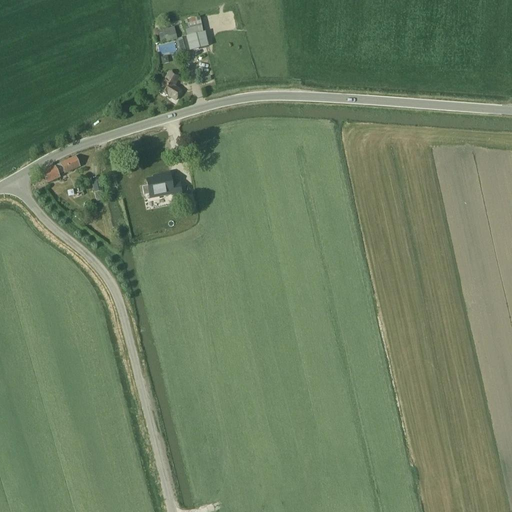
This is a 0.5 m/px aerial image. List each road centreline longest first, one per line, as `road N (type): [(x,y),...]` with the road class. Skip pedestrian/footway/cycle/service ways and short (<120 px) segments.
road 1 (unclassified): [(511,114),(291,101),(207,109),(94,140),(11,188)]
road 2 (unclassified): [(172,511),(108,279),(11,188)]
